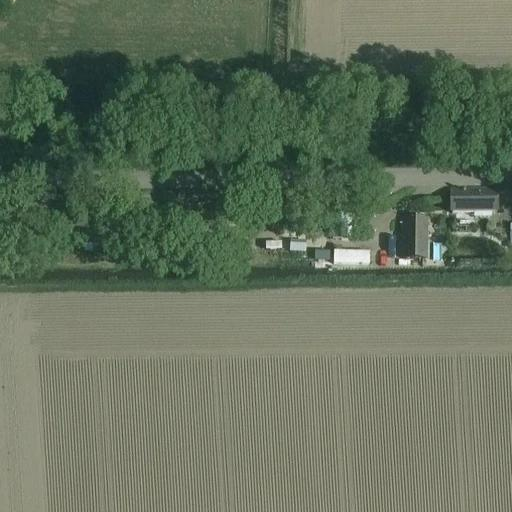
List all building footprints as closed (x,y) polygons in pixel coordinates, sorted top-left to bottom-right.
[(495,213),(495,191),(452,192),(452,213),(495,213)] [(289,215),(289,231),(316,232),(317,216),(289,215)] [(331,215),(331,240),(351,240),(352,215),(331,215)] [(428,219),(404,219),(404,259),(428,259),(428,219)] [(288,253),(305,254),(305,240),(288,240),(288,253)] [(329,252),(314,252),(314,261),(329,261),(329,252)] [(335,267),(362,267),(362,255),(335,254),(335,267)]
